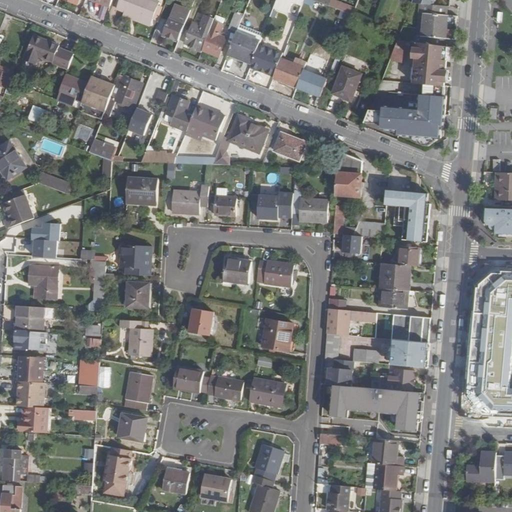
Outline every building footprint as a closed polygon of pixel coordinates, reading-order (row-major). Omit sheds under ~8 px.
[(160,3),(152,0),(121,0),(117,11),(151,24),(160,3)] [(288,0),(284,12),(298,17),(301,8),(304,0),(288,0)] [(312,5),(314,1),(312,0),(304,0),(301,8),(307,10),(310,5),(312,5)] [(357,7),(337,0),(332,0),(330,7),(353,16),(357,7)] [(434,5),(421,4),(418,43),(425,44),(442,46),(443,39),(456,39),(458,17),(447,16),(448,6),(434,5)] [(179,41),(191,11),(176,5),(164,35),(179,41)] [(235,14),(229,29),(238,32),(238,31),(241,24),(244,17),(235,14)] [(193,23),(185,44),(203,51),(211,32),(211,30),(215,21),(216,19),(206,15),(202,27),(193,23)] [(389,23),(379,19),(377,25),(387,29),(389,23)] [(211,30),(211,32),(203,51),(219,57),(227,38),(221,36),(222,33),(225,25),(215,21),(211,30)] [(241,24),(238,31),(262,40),(264,34),(241,24)] [(238,31),(238,32),(229,54),(253,64),(260,45),(262,40),(238,31)] [(36,65),(39,57),(53,63),(58,48),(59,45),(35,35),(24,60),(36,65)] [(410,42),(398,40),(390,59),(402,65),(410,45),(410,42)] [(418,43),(418,48),(416,59),(416,66),(421,66),(422,59),(442,61),(440,86),(446,87),(446,83),(447,72),(448,62),(450,48),(444,47),(443,54),(424,52),(425,44),(418,43)] [(424,52),(443,54),(444,47),(442,46),(425,44),(424,52)] [(278,52),(260,45),(253,64),(251,68),(269,75),(278,52)] [(65,50),(58,48),(53,63),(52,64),(59,67),(65,50)] [(75,54),(65,50),(59,67),(68,70),(75,54)] [(282,59),(284,54),(278,52),(269,75),(275,77),(282,59)] [(332,52),(325,69),(332,71),(338,55),(332,52)] [(341,56),(338,54),(338,55),(332,71),(335,72),(341,56)] [(275,77),(274,79),(297,88),(307,63),(296,58),(294,64),(282,59),(275,77)] [(309,58),(307,63),(297,88),(313,94),(320,77),(313,74),(318,62),(309,58)] [(416,66),(416,69),(415,80),(414,84),(420,85),(422,85),(440,86),(442,61),(422,59),(421,66),(416,66)] [(13,73),(0,68),(0,87),(7,90),(13,73)] [(344,68),(334,94),(353,101),(363,75),(344,68)] [(89,85),(66,75),(57,98),(74,105),(75,101),(82,103),(89,85)] [(142,83),(125,77),(120,75),(115,87),(106,112),(105,113),(110,115),(116,101),(132,108),(142,83)] [(92,78),(89,85),(82,103),(106,112),(115,87),(92,78)] [(419,110),(383,107),(383,111),(382,125),(381,130),(397,130),(396,135),(438,139),(441,139),(442,128),(444,128),(447,98),(445,98),(446,87),(440,86),(422,85),(419,110)] [(160,91),(155,104),(164,107),(169,95),(160,91)] [(175,119),(172,126),(188,132),(188,131),(195,114),(188,111),(191,103),(174,96),(167,115),(175,119)] [(199,106),(195,114),(188,131),(216,141),(226,116),(199,106)] [(48,111),(34,107),(29,120),(43,125),(48,111)] [(140,107),(131,129),(150,136),(158,113),(140,107)] [(383,111),(370,110),(365,122),(382,125),(383,111)] [(249,122),(240,119),(232,140),(259,151),(267,132),(248,125),(249,122)] [(308,143),(283,133),(275,152),(301,162),(308,143)] [(85,140),(80,150),(90,153),(94,143),(85,140)] [(104,144),(95,141),(94,143),(90,153),(104,159),(112,162),(119,162),(122,153),(118,151),(118,150),(112,148),(113,146),(104,143),(104,144)] [(27,168),(11,142),(0,149),(0,166),(9,180),(27,168)] [(216,158),(214,165),(230,166),(230,164),(230,156),(226,150),(220,148),(216,158)] [(147,150),(142,163),(149,163),(164,164),(175,164),(176,153),(167,153),(167,150),(147,150)] [(338,169),(337,197),(362,199),(364,162),(344,154),(338,169)] [(181,157),(178,157),(175,164),(211,165),(214,165),(216,158),(187,157),(187,158),(181,158),(181,157)] [(104,159),(103,178),(111,178),(112,162),(104,159)] [(176,164),(169,164),(168,179),(175,179),(176,164)] [(498,200),(511,200),(511,173),(497,173),(497,179),(499,179),(498,200)] [(69,184),(43,174),(39,184),(65,193),(69,184)] [(160,180),(129,178),(127,203),(158,205),(160,180)] [(202,193),(174,191),(173,213),(201,215),(201,207),(208,208),(209,186),(202,185),(202,193)] [(218,196),(217,196),(215,216),(237,217),(238,197),(228,196),(228,189),(218,188),(218,196)] [(10,220),(5,223),(8,230),(35,219),(24,189),(5,196),(2,198),(10,220)] [(302,191),(295,190),(293,214),(301,215),(301,221),(328,223),(329,201),(302,199),(302,191)] [(429,195),(389,190),(387,211),(396,212),(401,212),(399,226),(405,226),(404,232),(404,240),(428,242),(430,222),(432,205),(428,205),(429,195)] [(288,197),(260,196),(258,218),(286,220),(288,197)] [(345,207),(336,206),(334,233),(334,235),(343,235),(343,230),(345,207)] [(511,208),(484,208),(483,223),(500,241),(511,241),(511,208)] [(401,212),(396,212),(394,231),(404,232),(405,226),(399,226),(401,212)] [(301,215),(293,214),(292,224),(300,225),(301,221),(301,215)] [(360,221),(357,228),(354,236),(384,238),(385,223),(360,221)] [(357,228),(343,230),(343,235),(354,236),(357,228)] [(121,268),(124,268),(123,275),(152,277),(153,247),(122,246),(121,268)] [(420,247),(402,246),(400,265),(412,266),(418,266),(420,247)] [(47,256),(95,260),(95,261),(106,262),(107,258),(95,257),(95,252),(47,249),(47,256)] [(253,262),(227,258),(224,281),(250,285),(253,262)] [(95,272),(94,301),(104,302),(105,274),(106,262),(95,261),(91,261),(90,271),(95,272)] [(295,265),(261,261),(257,283),(292,288),(295,265)] [(395,264),(383,263),(382,288),(402,290),(408,291),(410,272),(412,272),(412,266),(400,265),(395,264)] [(59,268),(32,267),(30,286),(41,286),(40,298),(57,300),(59,268)] [(511,269),(499,270),(499,272),(489,271),(476,283),(476,286),(473,286),(464,396),(480,415),(511,415),(511,387),(507,387),(511,325),(511,269)] [(151,284),(129,283),(127,308),(149,309),(151,284)] [(380,307),(408,310),(409,291),(408,291),(402,290),(382,288),(380,307)] [(347,301),(330,300),(330,309),(347,311),(347,301)] [(45,309),(17,307),(16,330),(31,331),(44,333),(45,309)] [(347,311),(330,309),(328,333),(339,334),(349,335),(350,321),(377,323),(377,326),(392,327),(394,315),(347,311)] [(215,313),(194,310),(190,332),(211,336),(215,313)] [(294,325),(268,320),(263,348),(289,352),(294,325)] [(153,330),(149,330),(149,322),(120,321),(120,328),(131,329),(130,356),(152,357),(153,330)] [(97,327),(89,327),(88,334),(97,335),(97,327)] [(44,333),(31,331),(16,330),(16,344),(15,344),(15,351),(28,352),(28,349),(48,350),(49,333),(44,333)] [(339,334),(328,333),(326,359),(337,360),(339,334)] [(102,340),(88,339),(88,347),(101,347),(102,340)] [(397,340),(397,345),(396,358),(395,366),(426,368),(427,359),(428,350),(428,343),(397,340)] [(380,351),(355,349),(354,362),(378,364),(380,351)] [(21,357),(19,381),(22,382),(30,382),(37,383),(43,383),(45,358),(29,358),(21,357)] [(260,358),(258,366),(272,369),(274,360),(260,358)] [(100,362),(83,361),(83,375),(90,376),(92,369),(100,369),(100,362)] [(192,392),(200,393),(203,377),(204,371),(179,367),(176,386),(193,389),(192,392)] [(81,375),(80,386),(82,386),(99,387),(100,369),(92,369),(90,376),(83,375),(81,375)] [(329,378),(329,385),(334,386),(352,387),(354,371),(333,369),(333,378),(329,378)] [(390,378),(383,378),(382,389),(413,391),(415,372),(397,370),(396,377),(390,377),(390,378)] [(154,377),(132,373),(125,407),(147,411),(154,377)] [(212,376),(211,378),(208,394),(208,395),(242,402),(245,383),(212,376)] [(211,378),(203,377),(200,393),(208,394),(211,378)] [(287,385),(254,380),(250,402),(259,403),(259,402),(283,406),(287,385)] [(37,383),(22,382),(21,407),(27,407),(29,407),(44,408),(46,383),(43,383),(37,383)] [(99,387),(82,386),(81,393),(98,395),(99,387)] [(352,387),(334,386),(331,418),(350,419),(350,410),(399,415),(398,431),(420,433),(423,393),(352,387)] [(24,421),(24,432),(28,432),(34,433),(45,433),(47,408),(44,408),(29,407),(27,407),(26,421),(24,421)] [(77,410),(76,419),(97,421),(97,411),(77,410)] [(148,419),(123,414),(119,438),(144,442),(148,419)] [(333,435),(321,434),(321,444),(342,446),(342,436),(333,435)] [(401,441),(375,439),(373,464),(377,464),(404,467),(405,457),(400,457),(401,441)] [(285,452),(264,445),(254,476),(275,483),(282,461),(286,462),(289,455),(284,454),(285,452)] [(133,451),(112,447),(110,456),(109,456),(105,481),(129,485),(133,460),(132,460),(133,451)] [(86,448),(86,458),(96,458),(96,449),(86,448)] [(23,451),(5,449),(3,481),(46,484),(47,477),(40,477),(40,476),(29,475),(30,456),(23,456),(23,451)] [(469,466),(469,481),(496,482),(496,479),(497,453),(483,452),(483,467),(469,466)] [(511,453),(497,453),(496,479),(504,479),(504,475),(511,475),(511,453)] [(366,489),(374,489),(383,490),(397,491),(398,476),(403,476),(404,467),(377,464),(373,464),(369,463),(366,489)] [(199,475),(167,469),(164,490),(187,494),(188,488),(196,489),(199,475)] [(233,480),(206,475),(202,497),(229,502),(233,480)] [(274,511),(280,492),(273,489),(275,483),(254,476),(252,483),(259,485),(250,511),(274,511)] [(68,485),(68,494),(92,496),(93,487),(68,485)] [(331,493),(329,493),(328,510),(331,510),(347,511),(348,511),(351,487),(332,485),(331,493)] [(21,511),(23,488),(3,487),(1,511),(21,511)] [(397,491),(383,490),(380,511),(401,511),(403,500),(401,500),(402,492),(397,491)]
